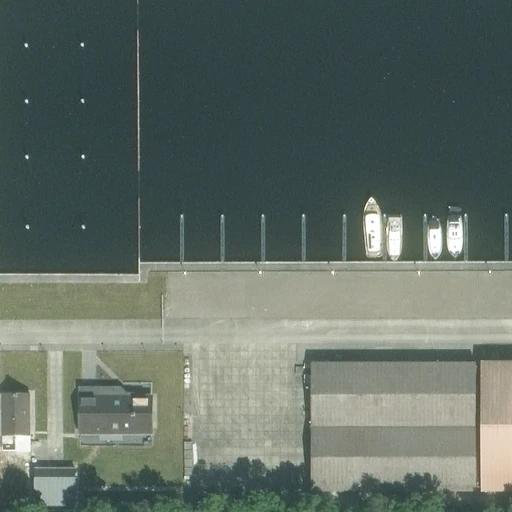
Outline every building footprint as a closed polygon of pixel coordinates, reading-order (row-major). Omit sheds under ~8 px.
[(311,493),(475,493),(475,489),(480,489),(480,493),(511,492),(511,364),(480,365),(480,368),(475,368),(475,365),(311,365),(311,493)] [(79,389),(79,433),(151,433),(151,399),(133,399),(133,396),(123,396),(123,392),(120,389),(79,389)] [(0,414),(0,448),(2,449),(2,437),(30,437),(29,396),(1,396),(1,414),(0,414)] [(35,471),(35,507),(55,507),(55,471),(35,471)] [(55,471),(55,507),(75,507),(75,471),(55,471)]
